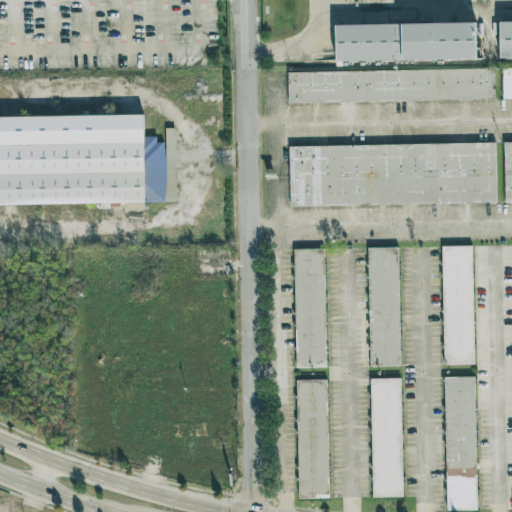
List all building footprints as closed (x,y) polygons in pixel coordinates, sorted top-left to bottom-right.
[(511,57),(511,20),(499,20),(499,57),(511,57)] [(334,24),(335,61),(476,59),(476,23),(334,24)] [(503,72),(511,71),(511,101),(503,102),(503,72)] [(287,78),(493,74),(495,104),(288,106),(287,78)] [(0,115),(147,115),(147,206),(0,206),(0,115)] [(289,149),(495,145),(498,207),(289,211),(289,149)] [(441,246),(442,364),(473,364),(471,246),(441,246)] [(399,366),(398,247),(367,247),(368,366),(399,366)] [(293,249),(294,368),(325,368),(323,249),(293,249)] [(475,509),(474,377),(444,377),(445,509),(475,509)] [(401,497),(400,379),(370,379),(371,497),(401,497)] [(326,380),(295,380),(297,499),(327,498),(326,380)] [(0,511),(8,511),(8,504),(0,503),(0,511)]
